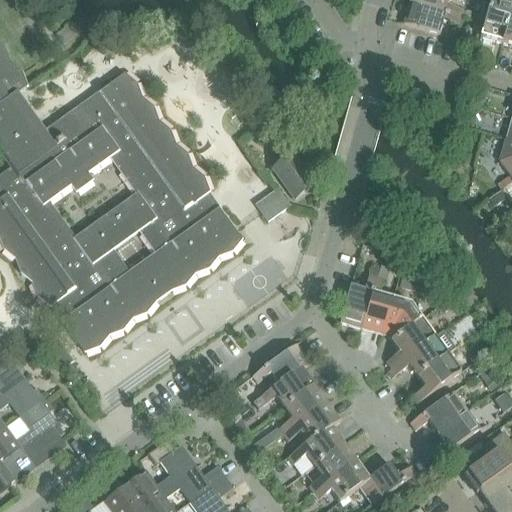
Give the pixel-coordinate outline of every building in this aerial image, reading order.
[(410,0),(409,5),(461,20),(464,12),(448,8),(450,0),(410,0)] [(502,46),(511,10),(511,0),(507,0),(505,7),(491,3),(480,40),(502,46)] [(461,20),(409,5),(403,27),(439,37),(443,23),(459,28),(461,20)] [(511,49),(511,10),(502,46),(511,49)] [(63,33),(57,38),(61,45),(68,40),(63,33)] [(0,241),(4,253),(16,262),(21,276),(33,286),(38,300),(50,310),(54,307),(65,321),(61,323),(85,356),(100,350),(109,339),(123,334),(132,322),(146,317),(156,305),(171,294),(185,289),(195,277),(209,272),(218,260),(232,255),(242,243),(219,210),(216,213),(205,198),(210,195),(204,180),(192,171),(187,157),(176,148),(171,134),(159,124),(154,110),(142,101),(137,87),(125,77),(96,98),(98,102),(92,107),(89,103),(88,104),(45,134),(18,96),(27,90),(22,75),(10,65),(5,51),(0,47),(0,241)] [(473,109),(482,111),(487,97),(478,94),(477,94),(472,108),(473,109)] [(255,136),(260,143),(270,136),(265,129),(255,136)] [(499,164),(511,182),(511,142),(506,141),(499,164)] [(313,189),(292,158),(273,171),(295,202),(313,189)] [(284,199),(261,215),(268,225),(286,211),(289,209),(291,208),(284,199)] [(361,332),(377,279),(369,277),(364,293),(350,289),(340,326),(361,332)] [(361,332),(383,338),(394,301),(380,297),(384,282),(377,279),(361,332)] [(388,339),(391,344),(422,321),(411,306),(394,301),(383,338),(388,339)] [(386,365),(391,372),(435,340),(422,321),(391,344),(399,356),(386,365)] [(409,368),(416,379),(448,357),(435,340),(391,372),(395,378),(409,368)] [(48,348),(64,371),(73,364),(57,342),(48,348)] [(310,367),(296,347),(252,379),(257,387),(271,377),(278,387),(302,372),(310,367)] [(448,357),(416,379),(424,390),(411,400),(416,407),(461,376),(448,357)] [(0,403),(25,385),(18,376),(23,372),(15,361),(0,371),(0,393),(0,394),(0,393),(0,403)] [(314,389),(302,372),(278,387),(257,403),(262,410),(275,400),(283,411),(314,389)] [(0,403),(0,434),(6,430),(0,421),(0,413),(9,406),(20,420),(45,402),(37,391),(32,395),(25,385),(0,403)] [(314,389),(283,411),(291,422),(278,432),(282,438),(327,406),(314,389)] [(467,413),(454,395),(410,426),(415,434),(428,424),(436,435),(467,413)] [(21,451),(31,444),(41,436),(52,428),(54,427),(47,417),(52,413),(45,402),(20,420),(6,430),(0,434),(0,465),(10,458),(21,451)] [(300,435),(308,446),(309,447),(332,430),(340,425),(327,406),(282,438),(287,445),(300,435)] [(436,463),(480,431),(467,413),(436,435),(444,446),(431,456),(436,463)] [(52,428),(41,436),(56,457),(67,449),(52,428)] [(305,459),(313,470),(344,447),(332,430),(309,447),(308,446),(287,461),(292,468),(305,459)] [(41,436),(31,444),(46,464),(56,457),(41,436)] [(125,490),(140,510),(195,471),(180,450),(175,454),(167,443),(148,457),(156,468),(161,465),(171,479),(157,489),(147,474),(125,490)] [(31,444),(21,451),(36,471),(46,464),(31,444)] [(308,490),(313,497),(357,465),(344,447),(313,470),(321,481),(308,490)] [(21,451),(10,458),(25,479),(36,471),(21,451)] [(499,453),(463,479),(475,496),(511,469),(511,468),(511,469),(499,453)] [(0,496),(25,479),(10,458),(0,465),(0,496)] [(339,505),(359,491),(359,490),(370,482),(369,481),(357,465),(313,497),(317,503),(331,494),(339,505)] [(359,490),(359,491),(372,508),(416,476),(411,469),(398,479),(389,467),(369,481),(370,482),(359,490)] [(202,481),(195,471),(140,510),(140,511),(173,511),(166,501),(179,491),(190,506),(226,480),(218,469),(202,481)] [(511,495),(511,469),(475,496),(476,497),(479,495),(490,511),(511,495)] [(224,511),(217,503),(234,491),(226,480),(190,506),(194,511),(224,511)] [(95,511),(94,511),(87,501),(71,511),(137,511),(140,510),(125,490),(104,505),(104,506),(95,511)] [(511,511),(511,495),(490,511),(511,511)]
